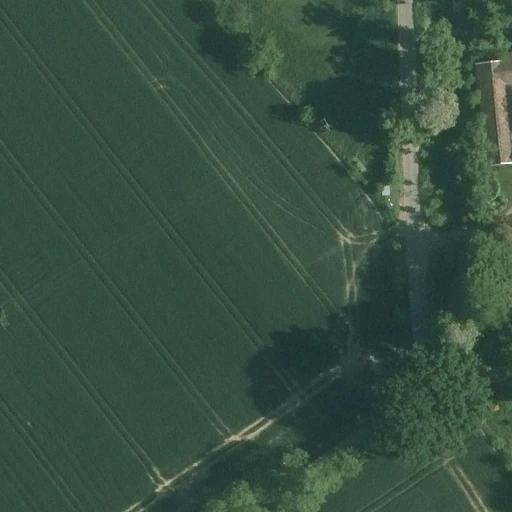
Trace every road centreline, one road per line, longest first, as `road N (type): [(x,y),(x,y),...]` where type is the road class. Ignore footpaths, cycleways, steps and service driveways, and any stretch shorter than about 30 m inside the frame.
road 1 (residential): [(405,0),(420,304),(447,370)]
road 2 (residential): [(447,370),(248,511)]
